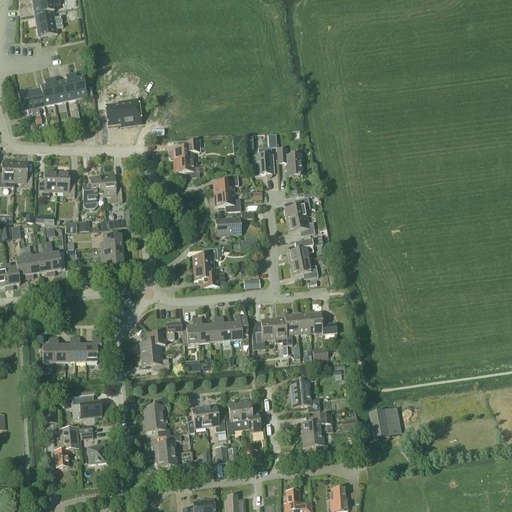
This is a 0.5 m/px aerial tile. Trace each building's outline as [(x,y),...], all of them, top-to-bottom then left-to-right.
[(58,2),(32,6),(34,18),(53,14),(52,8),(58,7),(58,2)] [(54,19),(53,14),(34,18),(36,28),(61,24),(60,18),(54,19)] [(62,29),(61,24),(36,28),(38,40),(56,36),(55,30),(62,29)] [(75,75),(70,76),(75,102),(86,99),(85,94),(92,92),(88,74),(75,76),(75,75)] [(65,104),(75,102),(70,76),(65,77),(66,84),(61,85),(65,104)] [(54,80),(49,81),(54,106),(65,104),(61,85),(55,87),(54,80)] [(43,108),(54,106),(49,81),(44,82),(45,89),(39,90),(40,90),(39,90),(43,108)] [(38,109),(43,108),(39,90),(28,93),(34,118),(39,117),(38,109)] [(17,95),(21,113),(27,112),(31,132),(36,131),(33,118),(34,118),(28,93),(17,95)] [(120,132),(136,131),(133,104),(118,106),(118,108),(105,109),(107,131),(120,130),(120,132)] [(273,176),(271,157),(271,150),(276,150),(275,137),(267,138),(268,150),(258,151),(258,157),(254,158),(256,178),(265,177),(267,179),(269,179),(271,178),(272,176),(273,176)] [(169,161),(173,162),(173,163),(193,162),(193,155),(200,154),(199,143),(177,145),(175,151),(172,151),(172,152),(168,154),(169,161)] [(287,178),(302,177),(301,156),(286,157),(285,150),(277,151),(278,166),(286,165),(287,178)] [(193,162),(173,163),(174,176),(187,175),(187,181),(199,180),(199,169),(194,169),(193,162)] [(2,165),(1,177),(0,177),(0,189),(6,190),(6,185),(14,185),(14,165),(2,165)] [(26,165),(14,165),(14,185),(21,185),(20,190),(32,191),(32,178),(26,178),(26,165)] [(49,194),(56,194),(57,174),(44,174),(44,186),(38,186),(37,198),(49,199),(49,194)] [(69,175),(57,174),(56,194),(63,195),(63,199),(74,200),(75,188),(69,187),(69,175)] [(213,197),(234,195),(233,188),(238,188),(237,177),(225,178),(225,184),(212,184),(213,197)] [(114,178),(102,179),(103,199),(110,199),(111,205),(122,204),(121,190),(115,191),(114,178)] [(89,180),(90,186),(81,187),(83,209),(85,212),(94,211),(97,208),(96,200),(103,199),(102,179),(89,180)] [(234,195),(213,197),(214,209),(227,208),(228,214),(240,213),(239,202),(234,202),(234,195)] [(286,223),(306,219),(305,212),(310,211),(307,200),(295,202),(297,208),(284,211),(286,223)] [(245,221),(253,221),(253,214),(240,215),(240,221),(239,221),(239,220),(215,222),(216,238),(240,237),(239,224),(245,223),(245,221)] [(24,225),(32,225),(33,217),(24,217),(24,225)] [(44,217),(36,217),(35,225),(44,225),(44,217)] [(307,225),(306,219),(286,223),(288,235),(301,232),(302,239),(314,236),(312,224),(307,225)] [(76,224),(64,224),(64,235),(76,235),(76,224)] [(78,224),(78,234),(89,233),(89,224),(78,224)] [(49,230),(50,238),(58,237),(57,229),(49,230)] [(100,250),(125,248),(124,244),(121,244),(120,238),(102,239),(103,245),(93,246),(94,251),(100,250)] [(289,266),(309,262),(308,255),(313,254),(311,243),(299,245),(300,251),(287,254),(289,266)] [(42,256),(36,257),(39,276),(45,275),(46,279),(50,278),(46,252),(45,245),(40,246),(42,256)] [(125,253),(125,248),(100,250),(100,255),(104,255),(104,261),(122,259),(122,253),(125,253)] [(192,258),(193,271),(213,269),(213,262),(218,262),(217,250),(205,251),(205,257),(192,258)] [(62,254),(58,255),(58,254),(52,255),(52,251),(46,252),(50,278),(55,278),(54,274),(61,273),(60,265),(64,265),(62,254)] [(75,252),(65,253),(66,260),(75,260),(75,252)] [(30,255),(25,256),(29,282),(33,281),(33,277),(39,276),(36,257),(31,258),(30,255)] [(25,282),(29,282),(25,256),(20,256),(21,260),(14,261),(16,268),(18,280),(24,279),(25,282)] [(126,259),(122,259),(104,261),(101,261),(101,266),(105,266),(105,272),(123,270),(122,264),(126,263),(126,259)] [(311,269),(309,262),(289,266),(292,278),(305,275),(306,282),(318,279),(315,268),(311,269)] [(19,288),(18,280),(16,268),(10,269),(10,266),(5,267),(9,293),(13,292),(13,289),(19,288)] [(5,293),(9,293),(5,267),(0,267),(0,268),(0,271),(0,270),(0,290),(4,290),(5,293)] [(220,290),(219,287),(220,287),(222,287),(222,286),(223,285),(223,284),(223,281),(223,275),(214,276),(213,269),(193,271),(194,283),(201,282),(202,291),(220,290)] [(259,281),(245,282),(246,291),(259,290),(259,281)] [(320,314),(308,315),(310,336),(321,335),(322,342),(337,341),(335,325),(321,326),(320,314)] [(298,337),(310,336),(308,315),(296,316),(298,337)] [(296,316),(284,317),(284,320),(286,342),(287,348),(291,347),(291,338),(298,337),(296,316)] [(242,343),(241,341),(247,341),(246,321),(240,321),(239,317),(234,318),(235,325),(229,326),(230,344),(242,343)] [(220,345),(230,344),(229,326),(223,326),(222,318),(218,319),(220,345)] [(213,327),(207,328),(209,345),(220,345),(218,319),(213,319),(213,327)] [(139,344),(140,357),(161,355),(160,348),(165,347),(164,342),(174,342),(174,334),(181,334),(180,320),(173,321),(173,324),(172,324),(173,333),(145,336),(146,344),(139,344)] [(198,346),(209,345),(207,328),(202,328),(201,320),(196,321),(198,346)] [(284,320),(272,321),(274,343),(274,346),(281,345),(281,348),(287,348),(286,342),(284,320)] [(186,329),(186,333),(181,334),(182,348),(198,346),(196,321),(191,321),(192,329),(186,329)] [(256,346),(252,347),(253,353),(263,352),(262,344),(274,343),(272,321),(260,322),(261,334),(255,334),(256,346)] [(70,347),(64,347),(64,365),(75,365),(74,339),(70,339),(70,347)] [(75,365),(86,365),(85,347),(79,347),(79,339),(74,339),(75,365)] [(86,365),(97,365),(97,355),(101,355),(101,339),(96,339),(91,339),(91,347),(85,347),(86,365)] [(53,365),(53,340),(48,340),(48,347),(42,348),(42,366),(53,365)] [(53,365),(64,365),(64,347),(58,347),(58,340),(53,340),(53,365)] [(326,350),(312,351),(313,362),(327,361),(326,350)] [(161,355),(140,357),(141,369),(154,368),(155,374),(169,372),(168,361),(161,362),(161,355)] [(300,384),(289,385),(291,410),(307,408),(307,414),(319,413),(318,401),(311,402),(309,384),(312,383),(312,377),(300,378),(300,384)] [(80,421),(101,418),(100,404),(91,405),(91,398),(71,400),(72,408),(79,407),(80,421)] [(142,410),(144,422),(164,420),(163,408),(166,407),(166,401),(154,402),(154,408),(142,410)] [(250,404),(239,405),(241,423),(242,433),(248,432),(249,435),(260,434),(258,417),(252,418),(250,404)] [(230,423),(225,424),(227,438),(233,437),(233,434),(242,433),(241,423),(239,405),(228,406),(230,423)] [(216,408),(204,410),(206,430),(212,429),(213,436),(225,435),(224,423),(218,424),(216,408)] [(43,427),(56,426),(55,410),(42,411),(43,427)] [(206,430),(204,410),(191,411),(193,423),(187,424),(188,436),(194,435),(194,431),(206,430)] [(397,410),(368,415),(373,442),(402,436),(397,410)] [(328,416),(316,418),(313,418),(313,424),(301,425),(302,437),(322,435),(332,434),(332,428),(329,428),(328,416)] [(165,432),(164,420),(144,422),(145,434),(157,433),(157,439),(165,438),(170,438),(170,437),(169,431),(165,432)] [(356,422),(341,423),(342,433),(357,432),(356,422)] [(92,434),(91,427),(77,429),(78,436),(92,434)] [(68,452),(79,451),(76,429),(59,431),(61,452),(54,453),(56,470),(68,469),(67,462),(69,461),(68,452)] [(323,447),(322,435),(302,437),(303,450),(315,448),(315,454),(328,453),(327,447),(323,447)] [(154,445),(156,457),(176,455),(175,443),(178,443),(178,437),(170,437),(170,438),(165,438),(166,444),(154,445)] [(217,449),(214,450),(216,467),(228,466),(226,448),(225,448),(225,446),(217,447),(217,449)] [(89,466),(106,465),(104,448),(87,449),(89,466)] [(236,450),(227,451),(229,467),(238,466),(236,450)] [(246,454),(248,468),(259,467),(257,452),(246,454)] [(208,454),(201,455),(203,472),(211,471),(208,454)] [(177,467),(176,455),(156,457),(157,470),(169,468),(169,474),(181,473),(181,467),(177,467)] [(344,490),(332,491),(333,502),(331,502),(331,511),(347,511),(347,502),(345,502),(344,490)] [(311,511),(311,504),(301,505),(299,505),(298,493),(285,494),(286,505),(284,505),(284,511),(311,511)] [(244,511),(244,502),(237,502),(237,497),(226,498),(226,503),(224,503),(224,511),(244,511)] [(214,511),(214,501),(204,502),(204,503),(192,504),(193,510),(183,511),(182,511),(214,511)]
